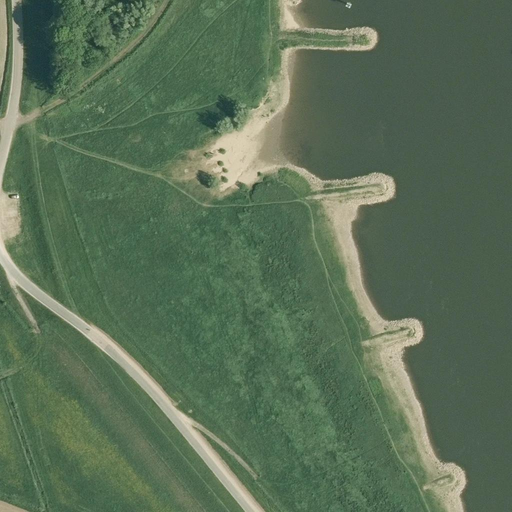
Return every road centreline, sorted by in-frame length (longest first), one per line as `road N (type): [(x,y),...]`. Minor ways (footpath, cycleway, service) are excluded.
road 1 (unclassified): [(249,511),(145,381),(32,289),(0,251)]
road 2 (track): [(39,110),(113,63),(167,0)]
road 3 (unclassified): [(0,159),(16,0)]
